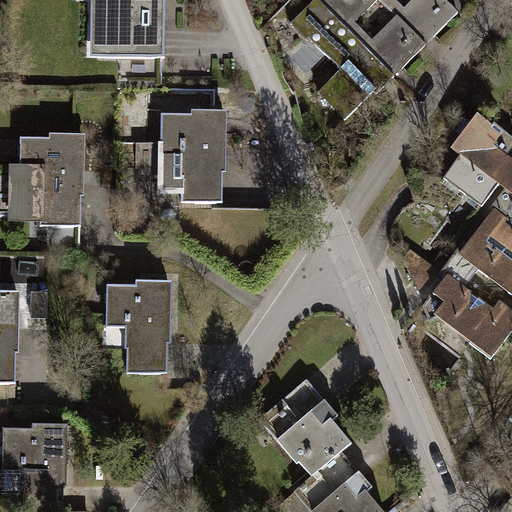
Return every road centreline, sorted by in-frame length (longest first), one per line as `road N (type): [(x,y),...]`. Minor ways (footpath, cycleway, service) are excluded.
road 1 (residential): [(151,511),(337,244)]
road 2 (residential): [(337,244),(504,0)]
road 3 (residential): [(450,511),(337,244)]
road 4 (residential): [(337,244),(233,0)]
